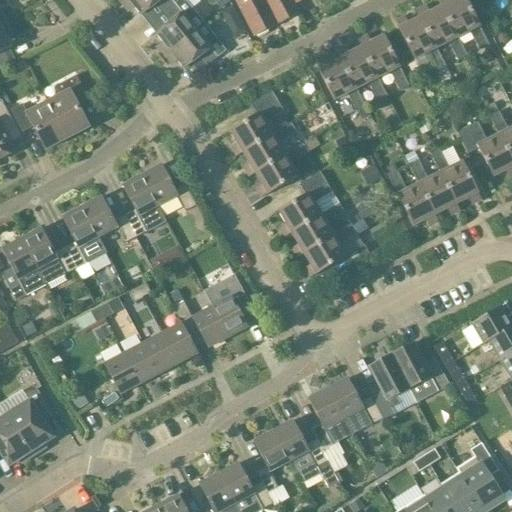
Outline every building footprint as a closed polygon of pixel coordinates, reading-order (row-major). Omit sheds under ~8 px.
[(126,0),(122,4),(126,9),(129,7),(135,7),(141,16),(156,4),(164,14),(180,0),(126,0)] [(161,51),(165,57),(205,25),(192,9),(200,3),(197,0),(180,0),(164,14),(171,23),(157,35),(164,43),(163,49),(161,51)] [(235,0),(255,38),(278,26),(264,0),(235,0)] [(293,0),(264,0),(278,26),(301,15),(296,5),(293,0)] [(442,0),(439,2),(443,8),(459,38),(471,33),(480,51),(490,46),(467,0),(459,0),(452,4),(450,0),(442,0)] [(418,12),(422,19),(438,49),(449,44),(458,62),(468,57),(459,38),(443,8),(431,14),(427,8),(418,12)] [(447,68),(438,49),(422,19),(409,25),(405,18),(396,23),(415,61),(428,55),(437,73),(447,68)] [(0,69),(2,69),(0,65),(0,53),(9,49),(11,48),(8,41),(10,39),(12,35),(5,22),(0,24),(0,69)] [(226,52),(205,25),(165,57),(170,62),(172,60),(177,61),(185,70),(200,58),(207,67),(226,52)] [(359,42),(363,48),(379,80),(391,74),(400,92),(410,87),(385,37),(372,44),(369,37),(359,42)] [(338,53),(341,60),(359,90),(369,84),(379,103),(388,98),(379,80),(363,48),(351,55),(347,48),(338,53)] [(368,108),(359,90),(341,60),(329,66),(325,59),(316,64),(335,102),(348,95),(357,113),(368,108)] [(61,96),(49,102),(69,140),(90,129),(78,105),(89,99),(77,77),(56,87),(61,96)] [(238,159),(244,156),(274,135),(268,123),(284,113),(272,93),(251,105),(257,116),(230,132),(237,145),(231,148),(238,159)] [(0,103),(0,161),(16,153),(4,130),(14,124),(3,102),(0,103)] [(69,140),(49,102),(28,113),(24,105),(12,111),(23,134),(35,127),(47,151),(69,140)] [(511,130),(508,132),(499,114),(491,118),(500,136),(511,161),(511,130)] [(249,178),(256,175),(287,156),(280,144),(297,134),(291,125),(274,135),(244,156),(250,166),(244,169),(249,178)] [(511,161),(500,136),(487,143),(478,125),(458,135),(468,156),(480,150),(494,179),(507,173),(510,180),(511,178),(511,161)] [(304,146),(287,156),(256,175),(262,186),(256,189),(262,199),(300,177),(292,164),(309,154),(304,146)] [(432,157),(442,175),(458,206),(470,200),(474,206),(483,201),(464,163),(451,170),(442,152),(432,157)] [(461,213),(458,206),(442,175),(429,181),(419,163),(411,168),(420,185),(421,185),(437,217),(448,211),(452,218),(461,213)] [(163,167),(144,177),(160,208),(180,198),(188,213),(199,208),(187,185),(176,191),(163,167)] [(441,223),(437,217),(421,185),(420,185),(408,191),(399,173),(388,179),(413,229),(427,222),(431,229),(441,223)] [(285,238),(292,235),(323,216),(315,204),(332,194),(321,174),(300,186),(306,197),(279,213),(286,226),(280,229),(285,238)] [(142,218),(160,208),(144,177),(124,187),(137,211),(127,217),(138,239),(150,233),(142,218)] [(103,198),(84,208),(100,240),(101,240),(119,230),(127,245),(138,239),(127,217),(116,222),(103,198)] [(298,259),(304,255),(336,236),(335,236),(328,224),(345,214),(340,206),(323,216),(292,235),(299,246),(292,250),(298,259)] [(109,255),(101,240),(100,240),(84,208),(65,218),(77,243),(66,248),(78,271),(109,255)] [(352,226),(335,236),(336,236),(304,255),(311,266),(305,270),(310,280),(344,260),(350,269),(371,257),(364,246),(347,256),(341,245),(358,235),(352,226)] [(24,240),(40,271),(48,287),(78,271),(66,248),(56,254),(43,229),(24,240)] [(48,287),(40,271),(24,240),(4,250),(17,274),(6,280),(17,302),(48,287)] [(205,293),(213,309),(229,340),(249,329),(242,317),(253,311),(235,277),(205,293)] [(146,284),(139,288),(144,298),(152,294),(146,284)] [(144,298),(139,288),(129,293),(135,303),(144,298)] [(100,308),(106,319),(114,314),(108,304),(100,308)] [(209,350),(229,340),(213,309),(194,319),(186,304),(174,310),(183,325),(186,332),(197,326),(209,350)] [(502,363),(511,380),(511,325),(509,320),(511,318),(511,311),(508,305),(473,325),(485,347),(491,344),(502,363)] [(96,324),(106,319),(100,308),(90,313),(96,324)] [(183,325),(163,335),(179,366),(199,356),(186,332),(183,325)] [(163,335),(144,345),(160,376),(179,366),(163,335)] [(434,348),(447,370),(455,365),(442,343),(434,348)] [(141,386),(160,376),(144,345),(125,355),(141,386)] [(416,346),(393,358),(412,392),(425,386),(429,393),(438,389),(441,395),(452,389),(439,364),(428,369),(416,346)] [(121,396),(141,386),(125,355),(105,366),(121,396)] [(398,400),(412,392),(393,358),(371,370),(383,393),(371,399),(372,400),(384,422),(385,424),(397,418),(394,411),(402,407),(398,400)] [(466,383),(455,365),(447,370),(458,388),(466,383)] [(372,428),(384,422),(372,400),(362,405),(349,381),(330,391),(346,422),(365,413),(372,428)] [(466,383),(458,388),(469,408),(477,403),(466,383)] [(511,390),(508,384),(500,389),(511,410),(511,390)] [(24,393),(3,406),(35,457),(48,449),(45,445),(54,439),(43,420),(53,413),(38,391),(28,398),(24,393)] [(346,422),(330,391),(310,401),(323,426),(311,431),(317,442),(318,442),(324,453),(335,448),(339,446),(354,438),(346,422)] [(35,457),(3,406),(0,408),(0,450),(10,467),(20,461),(23,465),(35,457)] [(274,433),(290,465),(298,480),(329,464),(324,453),(318,442),(317,442),(307,447),(295,423),(274,433)] [(272,474),(290,465),(274,433),(254,444),(267,469),(256,474),(262,484),(263,484),(268,495),(280,489),(272,474)] [(475,458),(457,469),(484,511),(486,511),(504,501),(489,478),(499,471),(482,444),(471,451),(475,458)] [(435,450),(424,457),(430,466),(441,460),(435,450)] [(420,473),(430,466),(424,457),(414,464),(420,473)] [(239,466),(220,476),(236,507),(256,497),(264,511),(274,506),(268,495),(263,484),(262,484),(252,490),(239,466)] [(459,511),(484,511),(457,469),(456,469),(459,473),(442,484),(459,511)] [(225,511),(236,507),(220,476),(200,486),(212,510),(208,511),(225,511)] [(434,511),(459,511),(442,484),(441,485),(443,489),(427,499),(424,495),(424,496),(434,511)] [(434,511),(424,496),(398,511),(434,511)] [(187,511),(179,497),(159,507),(161,511),(187,511)]
